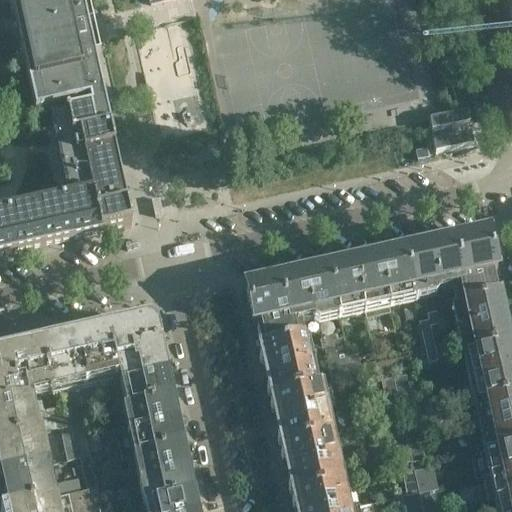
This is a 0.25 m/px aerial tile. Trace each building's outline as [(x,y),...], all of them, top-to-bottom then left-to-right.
[(99,61),(86,3),(80,4),(78,0),(7,0),(12,21),(18,20),(21,31),(20,33),(20,35),(19,38),(19,39),(19,41),(19,44),(19,45),(20,48),(20,49),(21,52),(22,53),(23,56),(24,58),(25,59),(27,62),(28,63),(30,73),(24,75),(34,118),(88,106),(89,113),(87,114),(89,125),(106,121),(93,62),(99,61)] [(217,135),(195,28),(150,37),(172,145),(217,135)] [(9,132),(5,112),(0,113),(0,123),(2,134),(9,132)] [(31,201),(28,190),(12,194),(14,204),(2,207),(5,218),(0,218),(0,258),(130,230),(109,132),(106,121),(89,125),(87,114),(50,122),(66,191),(62,192),(59,196),(61,205),(47,207),(45,198),(31,201)] [(235,187),(232,171),(221,173),(212,175),(215,191),(235,187)] [(495,278),(487,240),(467,245),(465,242),(457,244),(456,247),(452,248),(450,246),(442,248),(441,250),(428,253),(436,291),(454,287),(455,291),(464,289),(463,285),(492,278),(495,278)] [(436,291),(428,253),(417,256),(415,254),(407,255),(406,258),(404,259),(413,301),(435,296),(436,291)] [(413,301),(404,259),(402,259),(400,257),(392,259),(391,262),(377,265),(387,307),(413,301)] [(387,307),(377,265),(352,270),(362,312),(387,307)] [(362,312),(352,270),(341,273),(339,271),(331,272),(330,275),(329,275),(338,318),(362,312)] [(338,318),(329,275),(326,276),(323,274),(316,276),(315,278),(302,281),(310,321),(315,323),(338,318)] [(497,300),(492,278),(463,285),(464,289),(455,291),(454,292),(458,309),(497,300)] [(310,321),(302,281),(290,284),(288,282),(280,283),(279,286),(275,287),(273,285),(265,287),(264,290),(244,294),(253,331),(256,331),(286,324),(287,329),(296,327),(295,323),(307,320),(310,321)] [(503,325),(501,314),(503,312),(502,305),(498,303),(498,300),(497,300),(458,309),(455,310),(461,334),(503,325)] [(442,320),(441,314),(439,313),(428,315),(430,323),(442,320)] [(443,325),(442,320),(430,323),(431,330),(441,328),(443,325)] [(433,337),(431,330),(430,323),(419,325),(422,339),(432,337),(433,337)] [(300,344),(296,327),(287,329),(286,324),(256,331),(261,353),(300,344)] [(510,344),(509,337),(506,336),(503,325),(461,334),(466,359),(509,349),(508,347),(510,344)] [(157,349),(153,331),(148,328),(121,334),(118,332),(111,333),(110,336),(108,337),(114,367),(132,363),(131,362),(139,360),(137,353),(157,349)] [(116,378),(114,367),(108,337),(106,337),(103,335),(96,337),(95,340),(75,344),(84,385),(116,378)] [(332,344),(331,337),(322,339),(320,342),(321,346),(332,344)] [(435,351),(433,344),(432,337),(422,339),(425,353),(435,351)] [(347,356),(343,342),(332,344),(334,351),(335,359),(347,356)] [(310,368),(304,343),(300,344),(261,353),(260,353),(261,356),(258,359),(260,365),(263,367),(266,378),(310,368)] [(84,385),(75,344),(54,349),(52,346),(45,348),(43,351),(42,351),(51,392),(84,385)] [(334,351),(332,344),(321,346),(322,351),(327,352),(334,351)] [(164,381),(160,362),(162,360),(160,353),(157,351),(157,349),(137,353),(139,360),(131,362),(132,363),(114,367),(116,378),(123,383),(124,390),(164,381)] [(511,373),(511,365),(511,362),(511,361),(511,352),(509,351),(509,349),(466,359),(472,383),(511,373)] [(51,392),(42,351),(40,352),(37,350),(30,351),(29,354),(9,359),(16,393),(10,394),(13,406),(28,403),(27,398),(51,392)] [(438,365),(435,351),(425,353),(426,356),(428,367),(438,365)] [(350,369),(347,356),(335,359),(338,371),(350,369)] [(428,367),(426,356),(399,362),(402,373),(428,367)] [(16,393),(9,359),(0,360),(0,409),(13,406),(10,394),(16,393)] [(402,373),(399,362),(374,367),(376,379),(402,373)] [(376,379),(374,367),(350,373),(353,384),(376,379)] [(315,392),(310,368),(266,378),(268,389),(266,391),(267,398),(271,399),(271,402),(315,392)] [(353,384),(350,373),(350,369),(338,371),(342,387),(353,384)] [(511,373),(472,383),(477,408),(511,399),(511,373)] [(169,403),(164,381),(124,390),(129,413),(169,403)] [(396,400),(393,386),(392,383),(381,386),(385,402),(396,400)] [(409,397),(406,383),(393,386),(396,400),(409,397)] [(320,413),(315,392),(271,402),(272,404),(269,407),(271,413),(274,415),(276,426),(310,418),(309,415),(320,413)] [(412,412),(409,397),(396,400),(399,414),(412,412)] [(511,424),(511,399),(477,408),(482,432),(511,424)] [(400,417),(399,414),(396,400),(385,402),(389,419),(400,417)] [(0,444),(36,436),(28,403),(13,406),(0,409),(0,444)] [(169,403),(129,413),(126,413),(131,437),(174,427),(169,403)] [(104,411),(103,407),(101,405),(91,407),(92,411),(92,414),(104,411)] [(94,420),(92,414),(92,411),(81,414),(83,423),(94,420)] [(106,418),(104,411),(92,414),(94,420),(106,418)] [(326,437),(323,423),(326,422),(324,412),(320,413),(309,415),(310,418),(276,426),(279,437),(277,440),(278,446),(281,448),(282,451),(316,443),(315,439),(326,437)] [(68,421),(67,417),(66,413),(55,415),(56,424),(68,421)] [(83,423),(81,414),(67,417),(68,421),(70,429),(72,428),(82,426),(82,423),(83,423)] [(70,429),(68,421),(56,424),(58,431),(70,429)] [(511,424),(482,432),(488,456),(511,450),(511,424)] [(87,447),(85,439),(82,426),(72,428),(80,461),(90,459),(89,454),(87,447)] [(181,446),(180,439),(176,437),(174,427),(131,437),(136,461),(179,451),(179,449),(181,446)] [(420,445),(416,431),(404,434),(407,448),(420,445)] [(407,448),(404,434),(403,432),(392,434),(396,451),(407,448)] [(37,436),(36,436),(0,444),(0,473),(1,479),(45,469),(37,436)] [(331,461),(328,448),(333,447),(330,436),(326,437),(315,439),(316,443),(282,451),(282,453),(280,455),(282,462),(285,464),(287,475),(321,468),(320,464),(331,461)] [(98,444),(96,437),(85,439),(87,447),(98,444)] [(100,452),(98,444),(87,447),(89,454),(100,452)] [(423,461),(420,445),(407,448),(411,464),(423,461)] [(411,464),(407,448),(396,451),(400,469),(411,466),(411,464)] [(511,476),(511,450),(488,456),(493,480),(511,476)] [(185,475),(183,465),(185,463),(183,456),(180,454),(179,451),(136,461),(142,485),(185,475)] [(97,493),(96,488),(92,471),(90,459),(80,461),(87,495),(97,493)] [(336,486),(333,472),(337,471),(335,461),(331,461),(320,464),(321,468),(287,475),(290,486),(287,488),(289,495),(292,497),(293,499),(327,492),(326,488),(336,486)] [(14,511),(53,504),(45,469),(1,479),(8,511),(14,511)] [(190,498),(185,475),(142,485),(147,508),(190,498)] [(511,476),(493,480),(499,504),(511,501),(511,476)] [(431,494),(427,480),(415,483),(418,497),(431,494)] [(418,498),(418,497),(415,483),(414,481),(403,483),(407,500),(418,498)] [(109,492),(107,485),(96,488),(97,493),(98,495),(109,492)] [(339,511),(342,511),(339,496),(343,495),(341,485),(336,486),(326,488),(327,492),(293,499),(293,502),(291,504),(292,511),(294,511),(339,511)] [(110,500),(109,492),(98,495),(100,502),(110,500)] [(101,511),(100,502),(98,495),(97,493),(87,495),(91,511),(101,511)] [(423,511),(434,510),(431,494),(418,497),(418,498),(421,511),(423,511)] [(193,511),(192,509),(190,498),(147,508),(147,511),(193,511)] [(421,511),(418,498),(407,500),(409,511),(421,511)] [(511,511),(511,501),(499,504),(500,511),(511,511)]
